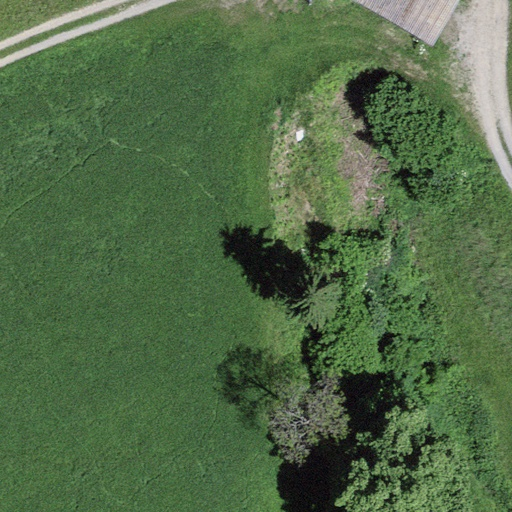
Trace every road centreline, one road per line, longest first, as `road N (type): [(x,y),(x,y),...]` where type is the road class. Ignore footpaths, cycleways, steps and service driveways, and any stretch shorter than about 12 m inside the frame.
road 1 (track): [(0,61),(157,0)]
road 2 (track): [(490,0),(495,107),(511,153)]
